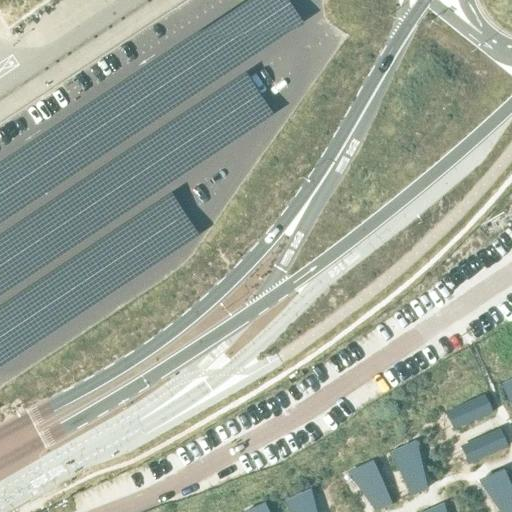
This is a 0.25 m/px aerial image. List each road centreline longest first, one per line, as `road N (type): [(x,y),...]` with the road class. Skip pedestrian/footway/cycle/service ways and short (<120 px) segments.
road 1 (primary): [(0,467),(134,391),(313,271),(511,105)]
road 2 (primary): [(425,0),(304,203),(227,287),(159,346),(0,434)]
road 3 (unclassified): [(137,0),(0,90)]
